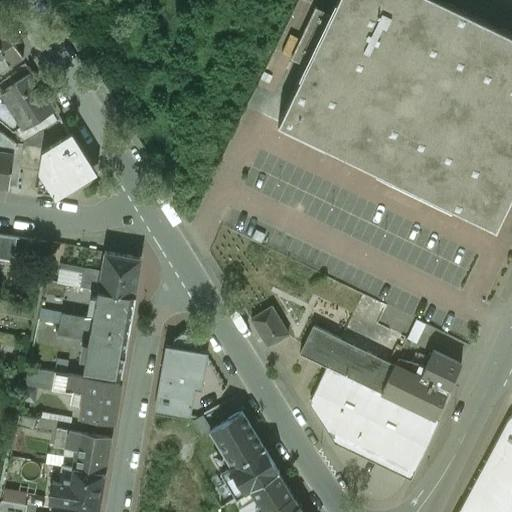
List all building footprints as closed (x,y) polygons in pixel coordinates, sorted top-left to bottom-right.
[(511,197),(511,34),(440,0),(338,0),(329,19),(316,12),(318,9),(316,8),(291,59),(293,60),(295,56),(308,63),(278,124),(497,230),(511,197)] [(4,28),(0,30),(0,74),(24,59),(4,28)] [(3,92),(0,93),(24,131),(55,112),(56,112),(32,73),(3,92)] [(0,120),(25,142),(60,119),(55,112),(24,131),(0,93),(3,92),(0,87),(0,120)] [(3,133),(0,132),(0,150),(14,153),(15,143),(3,133)] [(48,151),(44,153),(41,173),(38,192),(57,195),(86,177),(82,170),(90,165),(71,136),(48,151)] [(47,149),(23,145),(20,169),(41,173),(44,153),(48,151),(47,149)] [(0,150),(0,186),(9,188),(14,153),(0,150)] [(265,235),(257,231),(253,239),(262,243),(265,235)] [(13,237),(0,234),(0,254),(10,256),(13,237)] [(142,259),(105,252),(101,274),(98,290),(135,296),(142,259)] [(101,274),(84,270),(81,286),(98,290),(101,274)] [(135,296),(98,290),(97,298),(91,297),(89,313),(94,314),(93,319),(92,329),(128,336),(135,296)] [(272,307),(252,319),(268,347),(289,334),(272,307)] [(93,319),(61,314),(60,323),(92,329),(93,319)] [(92,329),(60,323),(58,333),(90,338),(92,329)] [(395,364),(314,326),(300,354),(327,367),(327,366),(381,392),(395,364)] [(128,336),(92,329),(90,338),(89,343),(84,342),(81,358),(87,359),(85,369),(121,375),(128,336)] [(167,346),(155,411),(190,418),(193,401),(183,399),(186,385),(201,387),(208,353),(201,352),(202,345),(197,337),(182,334),(174,340),(173,347),(167,346)] [(461,364),(433,351),(421,377),(449,390),(461,364)] [(381,392),(327,366),(327,367),(313,397),(339,439),(409,472),(449,390),(421,377),(395,364),(381,392)] [(54,370),(29,365),(27,374),(37,376),(35,385),(51,388),(54,370)] [(120,383),(54,370),(51,388),(73,392),(74,386),(85,389),(80,416),(114,423),(120,383)] [(205,413),(209,421),(238,407),(234,399),(205,413)] [(37,416),(20,412),(17,425),(34,428),(37,416)] [(241,412),(209,430),(230,465),(207,478),(222,504),(250,488),(276,473),(277,472),(262,446),(261,447),(241,412)] [(511,511),(511,416),(509,420),(459,511),(511,511)] [(80,433),(57,428),(54,444),(77,449),(80,433)] [(111,438),(80,433),(77,449),(74,467),(105,473),(111,438)] [(188,461),(148,454),(141,491),(173,497),(198,501),(201,486),(184,482),(188,461)] [(74,467),(72,467),(70,482),(66,505),(98,511),(105,473),(74,467)] [(276,473),(250,488),(256,497),(238,508),(240,511),(266,511),(292,496),(277,472),(276,473)] [(70,482),(52,479),(49,502),(66,505),(70,482)] [(170,511),(173,497),(141,491),(137,511),(170,511)] [(301,511),(292,496),(266,511),(301,511)] [(25,511),(27,506),(2,501),(0,511),(25,511)]
